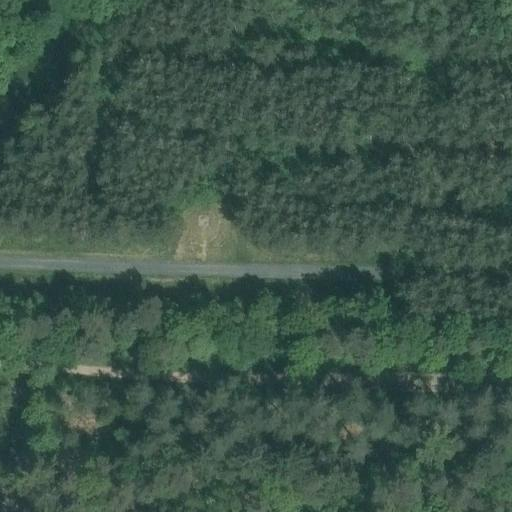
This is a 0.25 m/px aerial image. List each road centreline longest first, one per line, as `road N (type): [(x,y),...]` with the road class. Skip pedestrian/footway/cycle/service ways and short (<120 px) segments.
road 1 (track): [(511,384),(0,365)]
road 2 (track): [(0,264),(370,278)]
